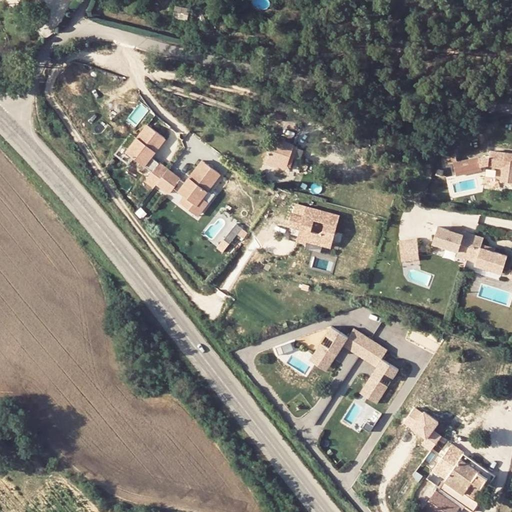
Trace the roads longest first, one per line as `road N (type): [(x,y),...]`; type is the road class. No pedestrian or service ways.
road 1 (tertiary): [(5,121),(112,239),(325,511)]
road 2 (unclassified): [(75,30),(133,36),(310,86),(511,107)]
